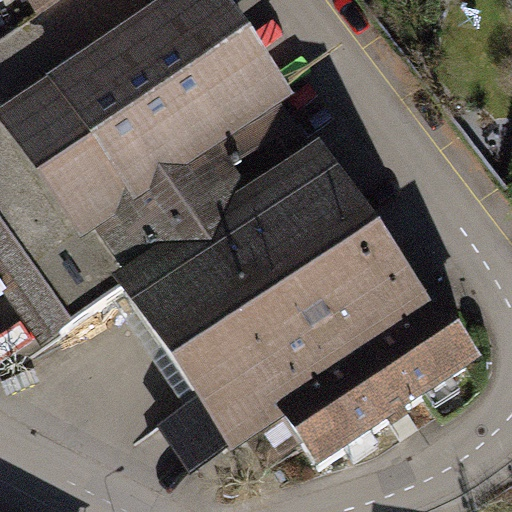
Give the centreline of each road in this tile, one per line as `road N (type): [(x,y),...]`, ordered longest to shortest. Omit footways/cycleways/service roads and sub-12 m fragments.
road 1 (residential): [(511,297),(289,0),(0,452),(123,511)]
road 2 (residential): [(346,511),(437,477),(511,415)]
